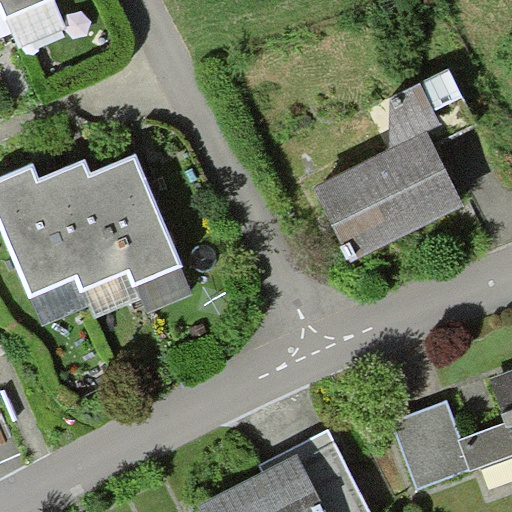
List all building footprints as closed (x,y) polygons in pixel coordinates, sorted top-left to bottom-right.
[(0,0),(0,3),(6,17),(44,0),(0,0)] [(316,188),(351,254),(462,196),(430,135),(447,126),(423,81),(397,94),(418,135),(316,188)] [(37,179),(32,167),(0,181),(0,215),(35,294),(75,276),(82,290),(128,270),(134,283),(182,262),(134,156),(91,175),(84,158),(37,179)] [(511,368),(490,376),(506,421),(460,438),(447,402),(386,424),(410,490),(511,452),(511,368)] [(194,507),(196,511),(364,511),(326,438),(194,507)]
